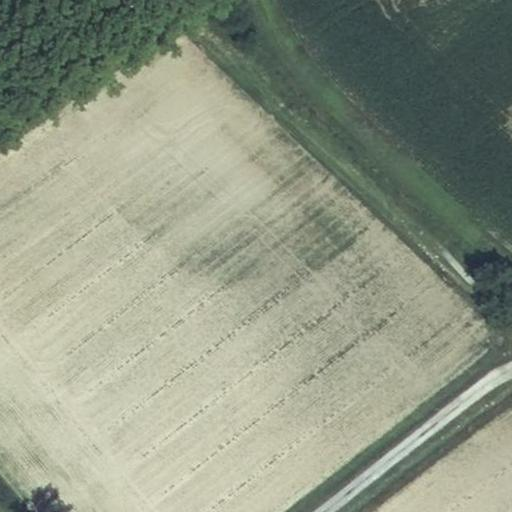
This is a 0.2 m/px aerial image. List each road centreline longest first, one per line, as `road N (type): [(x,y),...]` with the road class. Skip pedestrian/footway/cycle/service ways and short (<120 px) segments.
road 1 (track): [(511,337),(298,129),(147,0)]
road 2 (primary): [(146,0),(0,96)]
